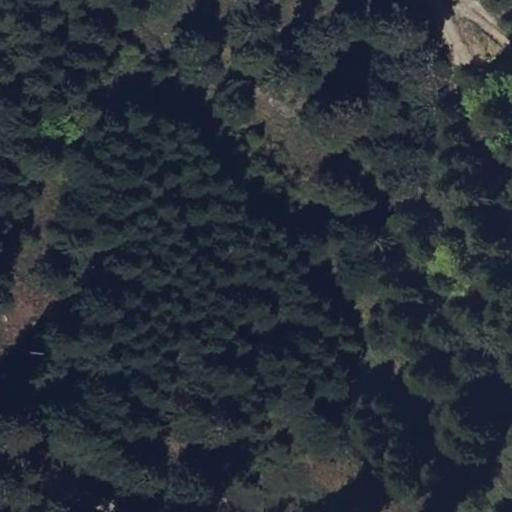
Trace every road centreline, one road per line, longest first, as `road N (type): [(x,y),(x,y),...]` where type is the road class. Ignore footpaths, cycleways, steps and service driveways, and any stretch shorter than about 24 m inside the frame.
road 1 (track): [(110,0),(476,511)]
road 2 (track): [(511,162),(440,0)]
road 3 (track): [(0,444),(135,511)]
